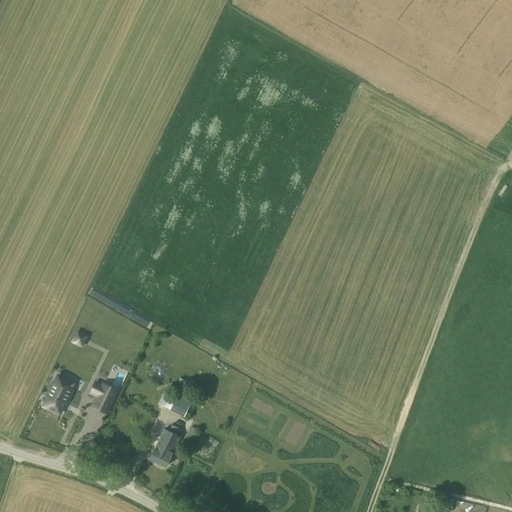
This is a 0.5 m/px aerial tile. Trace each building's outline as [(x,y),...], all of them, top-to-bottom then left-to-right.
[(77,332),(73,341),(82,345),(86,337),(77,332)] [(48,397),(43,406),(60,414),(65,403),(66,404),(73,389),(66,386),(68,380),(58,375),(55,381),(53,381),(46,396),(48,397)] [(96,382),(91,392),(97,395),(92,406),(107,413),(118,390),(103,383),(102,385),(96,382)] [(170,397),(165,407),(170,409),(184,416),(193,396),(179,389),(174,399),(170,397)] [(170,456),(181,437),(165,430),(156,448),(155,448),(149,458),(166,466),(171,456),(170,456)] [(188,432),(186,437),(192,440),(194,435),(188,432)]
